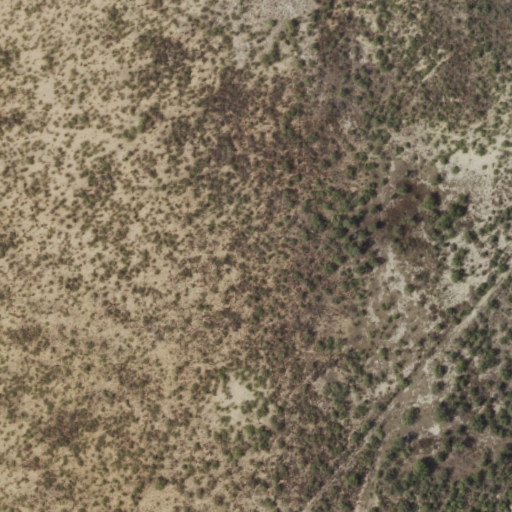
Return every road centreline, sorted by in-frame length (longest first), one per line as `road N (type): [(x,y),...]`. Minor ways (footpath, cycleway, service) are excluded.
road 1 (track): [(369,446),(309,394),(324,358),(368,316),(393,217),(384,171),(428,74),(477,35),(511,21)]
road 2 (track): [(511,267),(373,435),(366,511)]
